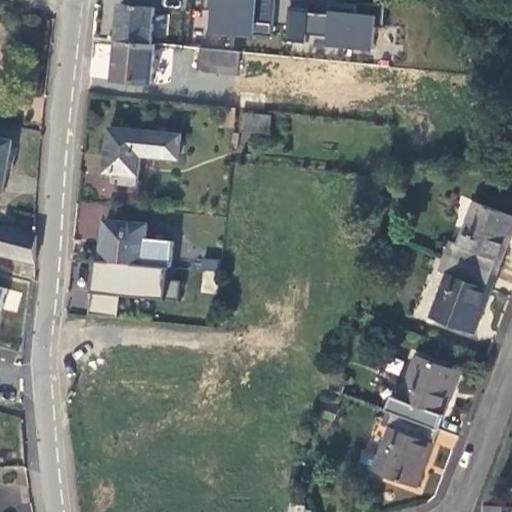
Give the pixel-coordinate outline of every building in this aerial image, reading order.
[(274,0),(203,0),(201,37),(271,42),(274,0)] [(406,9),(353,4),(348,48),(402,53),(406,9)] [(122,6),(118,44),(151,47),(155,10),(122,6)] [(152,87),(156,48),(151,47),(118,44),(114,83),(152,87)] [(198,71),(237,75),(239,55),(200,52),(199,52),(198,71)] [(236,128),(238,110),(227,109),(225,127),(236,128)] [(273,118),(248,115),(246,133),(271,135),(273,118)] [(104,179),(120,180),(120,175),(137,177),(140,156),(179,160),(181,136),(109,129),(104,179)] [(0,194),(2,195),(12,144),(0,141),(0,194)] [(391,200),(398,180),(363,177),(361,197),(391,200)] [(448,241),(442,257),(492,276),(511,221),(511,215),(471,201),(455,244),(448,241)] [(106,222),(101,262),(142,266),(152,267),(161,268),(169,269),(172,269),(174,243),(147,240),(148,226),(106,222)] [(0,234),(0,253),(35,263),(36,237),(2,227),(0,234)] [(471,333),(492,276),(442,257),(437,271),(445,274),(429,317),(471,333)] [(101,262),(96,261),(90,317),(119,319),(121,298),(179,304),(181,284),(167,283),(169,269),(161,268),(152,267),(142,266),(101,262)] [(204,261),(203,272),(221,274),(222,263),(204,261)] [(391,395),(386,410),(437,429),(458,371),(416,356),(400,398),(391,395)] [(416,486),(437,429),(386,410),(380,425),(389,428),(374,470),(416,486)]
